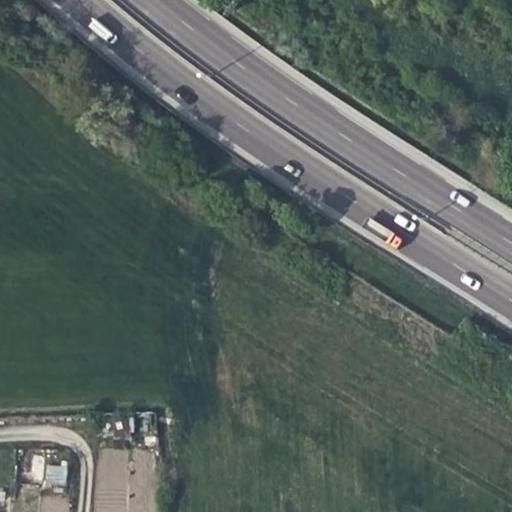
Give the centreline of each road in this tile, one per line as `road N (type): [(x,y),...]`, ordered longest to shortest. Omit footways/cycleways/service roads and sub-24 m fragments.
road 1 (trunk): [(80,0),(265,145),(511,300)]
road 2 (trunk): [(511,245),(296,110),(153,0)]
road 3 (track): [(0,427),(53,425),(77,441),(83,462),(72,511)]
